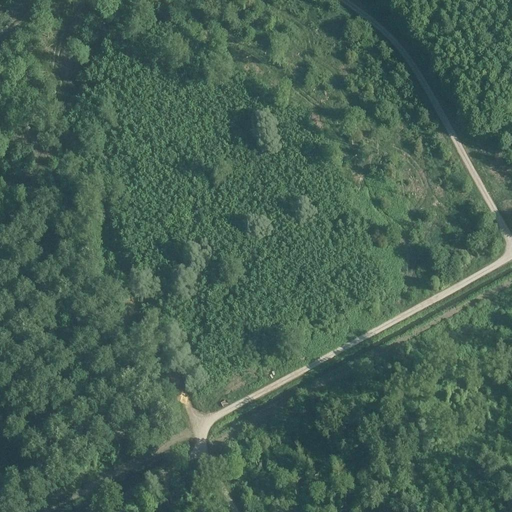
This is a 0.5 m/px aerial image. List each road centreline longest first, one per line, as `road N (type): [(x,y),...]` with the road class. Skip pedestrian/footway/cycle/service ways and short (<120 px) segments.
road 1 (track): [(511,256),(211,420),(202,449),(235,511)]
road 2 (track): [(511,235),(411,59),(383,25),(347,0)]
